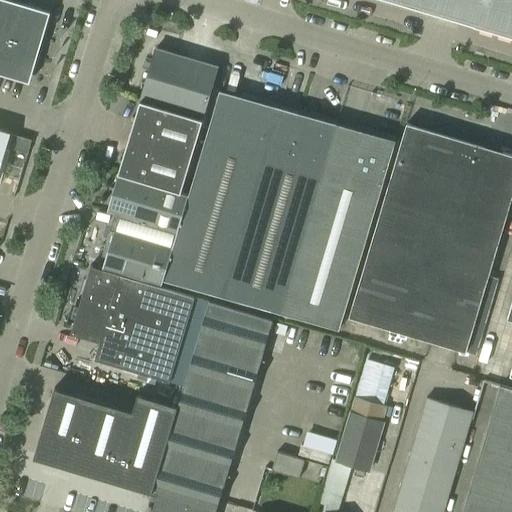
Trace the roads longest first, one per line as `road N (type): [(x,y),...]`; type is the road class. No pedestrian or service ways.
road 1 (unclassified): [(0,374),(104,0)]
road 2 (unclassified): [(511,103),(163,0)]
